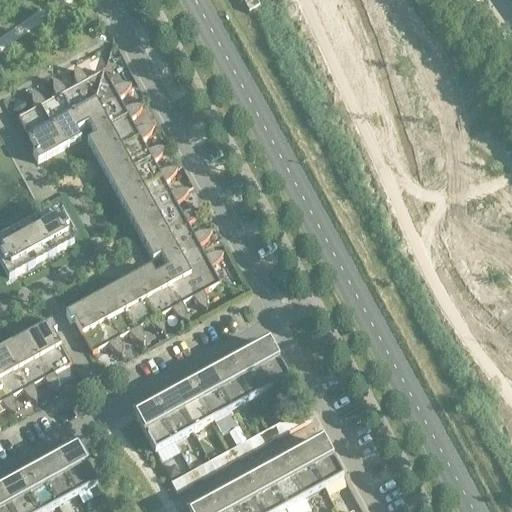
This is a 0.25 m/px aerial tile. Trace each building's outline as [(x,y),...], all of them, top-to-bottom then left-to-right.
[(254,0),(241,0),(249,14),(259,8),(254,0)] [(76,89),(66,95),(61,97),(79,131),(88,127),(104,74),(87,83),(86,82),(84,79),(82,77),(81,75),(79,74),(77,73),(74,71),(73,73),(73,76),(73,79),(73,80),(74,82),(74,85),(76,87),(76,89)] [(113,91),(104,74),(88,127),(93,136),(127,117),(125,112),(119,101),(121,100),(122,99),(124,97),(126,96),(127,94),(128,92),(130,90),(131,88),(128,87),(126,87),(123,87),(121,88),(120,88),(117,89),(115,90),(113,91)] [(55,100),(45,106),(39,109),(58,143),(54,145),(59,153),(81,141),(76,133),(79,131),(61,97),(66,95),(64,92),(63,90),(61,88),(58,86),(56,85),(55,84),(52,83),(52,85),(52,87),(52,90),(52,92),(53,94),(54,97),(55,99),(55,100)] [(34,112),(18,121),(36,154),(32,156),(37,165),(59,153),(54,145),(58,143),(39,109),(45,106),(43,103),(41,101),(40,100),(37,97),(35,96),(33,95),(31,94),(31,97),(31,99),(31,102),(31,103),(32,106),(32,107),(33,109),(34,112)] [(127,110),(125,112),(127,117),(93,136),(95,139),(87,143),(99,165),(107,160),(105,156),(139,138),(136,133),(130,122),(133,120),(136,119),(137,117),(139,115),(140,113),(141,111),(142,109),(141,109),(138,108),(134,109),(131,109),(129,110),(127,110)] [(139,132),(136,133),(139,138),(105,156),(107,160),(99,165),(110,186),(119,181),(117,177),(150,159),(148,154),(142,143),(144,142),(146,141),(147,140),(149,138),(150,136),(152,134),(153,132),(154,130),(150,129),(148,129),(145,130),(143,130),(141,131),(139,132)] [(150,153),(148,154),(150,159),(117,177),(119,181),(110,186),(122,207),(130,202),(128,199),(162,180),(159,175),(153,164),(155,164),(157,162),(159,160),(160,159),(162,157),(163,155),(164,153),(165,151),(161,151),(158,151),(156,151),(152,152),(150,153)] [(161,174),(159,175),(162,180),(128,199),(130,202),(122,207),(129,221),(138,216),(140,220),(173,201),(176,206),(177,206),(178,205),(180,204),(183,202),(184,200),(185,199),(186,197),(187,195),(188,193),(185,193),(183,193),(179,193),(176,194),(174,195),(171,196),(165,185),(166,185),(168,183),(171,181),(172,180),(173,178),(174,177),(176,175),(177,172),(173,172),(170,172),(168,172),(165,172),(164,173),(161,174)] [(138,216),(129,221),(141,242),(149,237),(151,241),(185,222),(188,228),(190,226),(191,225),(193,224),(195,222),(197,220),(198,219),(199,216),(200,214),(198,214),(195,214),(193,214),(191,214),(187,215),(184,216),(182,217),(176,206),(173,201),(140,220),(138,216)] [(59,218),(37,231),(52,258),(75,246),(59,218)] [(149,237),(141,242),(153,263),(161,259),(162,262),(196,243),(199,249),(202,247),(203,246),(206,244),(207,242),(209,240),(210,237),(211,235),(208,235),(206,235),(202,235),(199,236),(197,237),(194,238),(188,228),(185,222),(151,241),(149,237)] [(52,258),(37,231),(16,242),(31,270),(52,258)] [(31,270),(16,242),(0,250),(0,267),(8,282),(31,270)] [(196,243),(162,262),(167,271),(220,287),(211,270),(213,268),(214,267),(216,266),(218,265),(220,262),(220,261),(222,258),(223,256),(221,256),(218,256),(215,256),(214,256),(211,257),(209,257),(205,259),(199,249),(196,243)] [(151,270),(129,281),(134,290),(137,288),(156,322),(161,319),(172,313),(173,316),(175,318),(176,319),(178,321),(179,322),(182,323),(185,325),(185,323),(185,321),(185,318),(185,316),(185,314),(184,311),(183,309),(182,307),(177,310),(158,276),(155,278),(151,270)] [(220,287),(167,271),(158,276),(177,310),(182,307),(193,302),(194,304),(196,306),(197,308),(198,309),(201,311),(202,312),(206,313),(206,311),(206,309),(206,306),(206,304),(206,302),(205,300),(204,297),(203,296),(220,287)] [(134,290),(129,281),(108,293),(113,302),(116,300),(135,333),(140,330),(151,325),(152,327),(153,329),(155,330),(157,332),(158,333),(161,335),(162,336),(164,336),(164,335),(164,332),(164,330),(164,327),(164,325),(163,323),(162,320),(161,319),(156,322),(137,288),(134,290)] [(113,302),(108,293),(87,305),(92,313),(95,311),(114,345),(119,342),(129,336),(131,339),(132,340),(134,342),(136,344),(137,345),(139,346),(141,347),(143,348),(143,346),(143,344),(143,341),(143,339),(143,337),(142,334),(141,332),(140,330),(135,333),(116,300),(113,302)] [(92,313),(87,305),(65,316),(70,326),(74,324),(92,357),(108,348),(110,350),(111,352),(113,354),(114,355),(116,357),(118,358),(122,360),(122,358),(122,356),(122,352),(122,350),(121,347),(121,345),(120,343),(119,342),(114,345),(95,311),(92,313)] [(56,333),(51,324),(30,336),(34,345),(31,347),(49,380),(44,383),(45,386),(46,387),(48,389),(50,391),(51,392),(54,393),(57,395),(57,393),(58,390),(57,388),(57,386),(57,384),(56,382),(55,379),(54,377),(71,368),(53,335),(56,333)] [(34,345),(30,336),(9,347),(13,356),(10,358),(28,392),(23,395),(24,397),(26,399),(28,401),(29,402),(30,403),(33,405),(36,406),(36,404),(36,402),(36,400),(36,397),(36,395),(35,393),(34,391),(33,389),(44,383),(49,380),(31,347),(34,345)] [(269,345),(249,356),(269,393),(289,382),(274,353),(273,354),(269,345)] [(13,356),(9,347),(0,352),(0,390),(7,403),(2,406),(3,408),(4,410),(6,412),(7,413),(9,415),(11,416),(15,418),(15,416),(15,414),(15,412),(15,409),(15,407),(14,405),(13,403),(12,400),(23,395),(28,392),(10,358),(13,356)] [(269,393),(249,356),(230,367),(250,404),(269,393)] [(250,404),(230,367),(211,377),(231,414),(250,404)] [(231,414),(211,377),(192,387),(212,424),(231,414)] [(212,424),(192,387),(173,398),(193,435),(212,424)] [(193,435),(173,398),(154,408),(174,445),(193,435)] [(174,445),(154,408),(134,419),(155,456),(174,445)] [(295,419),(286,424),(291,434),(301,429),(295,419)] [(291,434),(286,424),(277,429),(282,439),(291,434)] [(257,439),(248,445),(253,454),(263,449),(257,439)] [(327,452),(323,444),(303,455),(323,492),(343,481),(328,452),(327,452)] [(253,454),(248,445),(239,450),(244,459),(253,454)] [(97,487),(77,450),(57,461),(77,498),(97,487)] [(323,492),(303,455),(284,465),(304,502),(323,492)] [(219,460),(210,465),(215,475),(225,470),(219,460)] [(77,498),(57,461),(38,472),(58,509),(77,498)] [(215,475),(210,465),(201,470),(206,480),(215,475)] [(286,511),(304,502),(284,465),(265,476),(285,511),(286,511)] [(51,511),(58,509),(38,472),(19,482),(35,511),(51,511)] [(285,511),(265,476),(246,486),(260,511),(285,511)] [(181,481),(171,486),(177,496),(186,491),(181,481)] [(35,511),(19,482),(0,492),(10,511),(35,511)] [(260,511),(246,486),(227,496),(235,511),(260,511)] [(10,511),(0,492),(0,511),(10,511)] [(235,511),(227,496),(208,507),(211,511),(235,511)]
